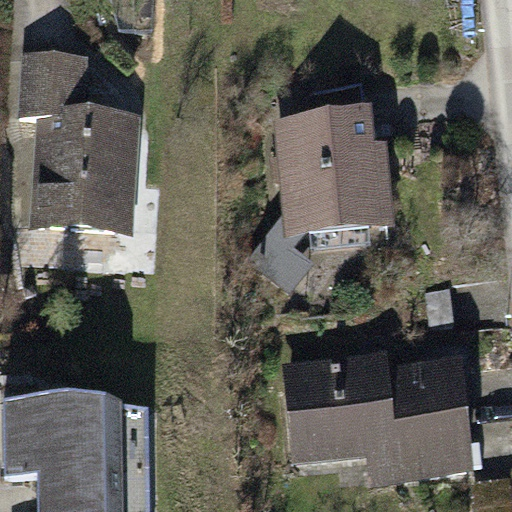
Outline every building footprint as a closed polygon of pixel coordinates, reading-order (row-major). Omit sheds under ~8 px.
[(131,190),(134,128),(84,126),(88,65),(28,62),(25,122),(49,124),(43,231),(118,235),(120,190),(131,190)] [(365,89),(300,95),(303,129),(285,130),(294,225),(390,216),(384,156),(371,157),(365,89)] [(457,330),(454,294),(430,295),(432,332),(457,330)] [(384,369),(291,378),(299,453),(369,446),(373,485),(471,474),(460,375),(385,383),(384,369)] [(147,511),(146,410),(5,412),(5,486),(39,486),(39,511),(147,511)]
